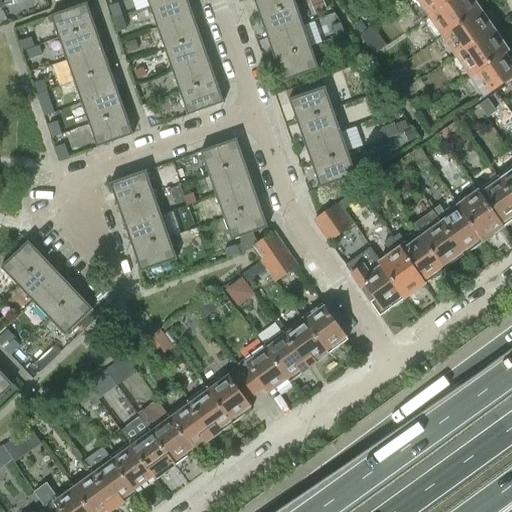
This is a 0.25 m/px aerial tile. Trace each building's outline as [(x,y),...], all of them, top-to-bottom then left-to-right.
[(9,0),(0,0),(0,11),(1,12),(0,8),(0,6),(10,3),(9,0)] [(186,0),(167,0),(149,7),(156,28),(192,15),(186,0)] [(293,0),(253,0),(259,16),(294,3),(293,0)] [(321,0),(309,0),(314,14),(325,10),(321,0)] [(416,0),(428,16),(450,0),(416,0)] [(472,0),(450,0),(428,16),(441,35),(479,9),(472,0)] [(50,16),(58,38),(94,26),(86,3),(50,16)] [(294,3),(259,16),(266,36),(302,24),(294,3)] [(479,9),(441,35),(455,55),(493,29),(479,9)] [(192,15),(156,28),(164,50),(199,37),(192,15)] [(316,20),(307,23),(313,42),(322,40),(316,20)] [(340,22),(331,25),(335,36),(343,33),(340,22)] [(302,24),(266,36),(274,59),(309,46),(302,24)] [(375,51),(386,43),(373,25),(362,33),(375,51)] [(94,26),(58,38),(66,59),(101,47),(94,26)] [(493,29),(455,55),(469,75),(506,49),(493,29)] [(199,37),(164,50),(172,71),(207,58),(199,37)] [(134,39),(124,42),(127,52),(137,49),(134,39)] [(317,68),(309,46),(274,59),(282,81),(317,68)] [(101,47),(66,59),(73,81),(109,69),(101,47)] [(511,56),(506,49),(469,75),(483,96),(511,75),(511,56)] [(207,58),(172,71),(179,93),(215,80),(207,58)] [(109,69),(73,81),(81,102),(116,90),(109,69)] [(215,80),(179,93),(187,114),(222,102),(215,80)] [(288,100),(296,122),(331,109),(324,87),(288,100)] [(58,110),(51,89),(35,94),(43,116),(58,110)] [(116,90),(81,102),(89,125),(124,112),(116,90)] [(489,98),(480,104),(488,116),(497,110),(489,98)] [(149,104),(141,106),(145,117),(153,114),(149,104)] [(331,109),(296,122),(303,143),(339,130),(331,109)] [(124,112),(89,125),(96,146),(132,134),(124,112)] [(452,123),(439,132),(445,142),(453,136),(450,133),(457,129),(452,123)] [(409,130),(404,132),(407,141),(415,138),(412,129),(409,130)] [(339,130),(303,143),(311,164),(346,152),(339,130)] [(200,152),(208,174),(243,162),(235,139),(200,152)] [(346,152),(311,164),(319,187),(354,174),(346,152)] [(408,154),(399,160),(404,167),(413,161),(408,154)] [(399,160),(388,168),(393,175),(404,167),(399,160)] [(243,162),(208,174),(215,196),(251,183),(243,162)] [(511,164),(499,174),(511,192),(511,164)] [(171,166),(155,171),(161,190),(178,184),(171,166)] [(109,183),(117,207),(153,194),(145,171),(109,183)] [(511,219),(511,192),(499,174),(479,188),(505,224),(511,219)] [(251,183),(215,196),(223,217),(258,205),(251,183)] [(372,203),(380,198),(373,187),(365,192),(372,203)] [(505,224),(479,188),(459,202),(486,238),(505,224)] [(153,194),(117,207),(124,228),(160,215),(153,194)] [(350,194),(339,202),(344,209),(355,202),(350,194)] [(486,238),(459,202),(446,211),(442,205),(435,210),(466,253),(486,238)] [(258,205),(223,217),(231,239),(266,227),(258,205)] [(334,205),(314,220),(320,230),(342,215),(334,205)] [(416,223),(421,230),(447,266),(466,253),(435,210),(416,223)] [(160,215),(124,228),(132,249),(168,237),(160,215)] [(342,215),(320,230),(328,241),(349,226),(342,215)] [(447,266),(421,230),(408,240),(393,220),(387,224),(394,234),(401,244),(427,280),(447,266)] [(260,255),(280,242),(273,232),(253,245),(260,255)] [(427,280),(401,244),(394,234),(386,240),(393,250),(382,258),(408,295),(427,280)] [(168,237),(132,249),(140,271),(176,259),(168,237)] [(27,241),(0,267),(16,284),(44,258),(27,241)] [(261,261),(266,268),(267,270),(289,254),(283,246),(261,261)] [(408,295),(382,258),(378,261),(373,253),(361,261),(364,264),(350,273),(379,315),(408,295)] [(289,254),(267,270),(274,281),(296,266),(289,254)] [(44,258),(16,284),(32,301),(59,275),(44,258)] [(242,274),(247,281),(266,268),(261,261),(242,274)] [(59,275),(32,301),(48,317),(75,291),(59,275)] [(241,279),(226,290),(232,298),(247,287),(241,279)] [(92,309),(75,291),(48,317),(64,335),(92,309)] [(194,307),(201,317),(215,308),(207,298),(194,307)] [(347,339),(321,303),(301,317),(327,353),(347,339)] [(327,353),(301,317),(282,331),(308,367),(327,353)] [(173,346),(160,329),(143,341),(156,359),(173,346)] [(308,367),(282,331),(262,346),(288,381),(308,367)] [(288,381),(262,346),(243,360),(234,365),(254,394),(263,387),(269,395),(288,381)] [(135,372),(125,357),(123,355),(104,369),(115,385),(116,386),(135,372)] [(245,400),(254,394),(234,365),(224,371),(205,385),(232,422),(251,408),(245,400)] [(96,399),(115,385),(104,369),(85,383),(96,399)] [(0,372),(0,395),(11,385),(0,372)] [(232,422),(205,385),(185,400),(212,436),(232,422)] [(212,436),(185,400),(166,414),(193,451),(212,436)] [(62,403),(48,414),(56,425),(71,414),(62,403)] [(56,425),(48,414),(43,417),(51,429),(56,425)] [(193,451),(166,414),(147,428),(173,465),(193,451)] [(14,462),(40,443),(28,427),(11,440),(3,446),(13,459),(14,462)] [(173,465),(147,428),(128,442),(154,479),(173,465)] [(154,479),(128,442),(108,456),(135,493),(154,479)] [(0,468),(10,461),(13,459),(3,446),(0,447),(0,468)] [(135,493),(108,456),(89,470),(115,507),(135,493)] [(108,511),(115,507),(89,470),(70,484),(90,511),(108,511)] [(90,511),(70,484),(41,505),(47,511),(46,511),(90,511)]
